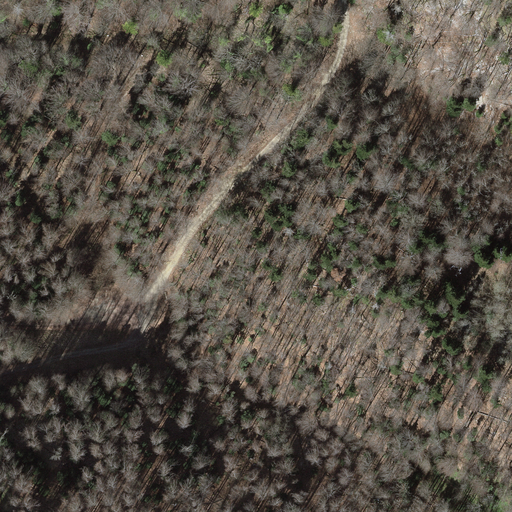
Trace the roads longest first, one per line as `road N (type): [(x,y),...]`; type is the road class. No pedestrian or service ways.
road 1 (track): [(0,370),(120,342),(143,327),(194,224),(326,80),(342,37),(340,0)]
road 2 (track): [(149,314),(87,323),(0,320)]
